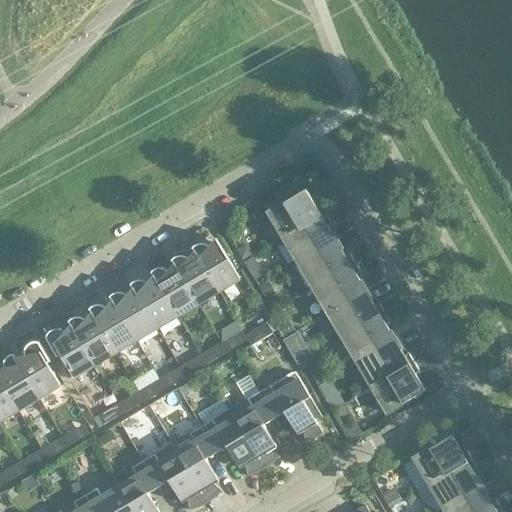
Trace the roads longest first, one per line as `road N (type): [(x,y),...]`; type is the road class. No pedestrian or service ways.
road 1 (residential): [(0,323),(317,137),(464,391)]
road 2 (residential): [(261,511),(464,391)]
